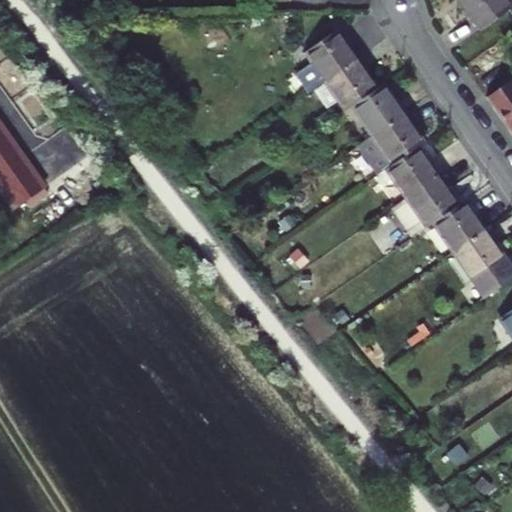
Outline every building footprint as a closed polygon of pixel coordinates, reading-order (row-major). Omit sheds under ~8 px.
[(504,0),(460,0),(482,29),(511,8),(504,0)] [(327,80),(357,60),(336,32),(307,51),(327,80)] [(377,89),(357,60),(327,80),(347,109),(353,105),(377,89)] [(511,82),(511,81),(486,99),(511,135),(511,82)] [(353,105),(373,135),(404,114),(383,84),(377,89),(353,105)] [(423,142),(404,114),(373,135),(358,145),(378,173),(387,167),(417,146),(423,142)] [(40,177),(0,124),(0,177),(14,197),(40,177)] [(438,176),(417,146),(387,167),(408,197),(438,176)] [(458,206),(438,176),(408,197),(396,205),(416,235),(434,223),(458,206)] [(484,231),(464,201),(458,206),(434,223),(454,252),(484,231)] [(511,279),(511,272),(484,231),(454,252),(485,299),(511,279)] [(511,309),(500,318),(511,335),(511,309)]
